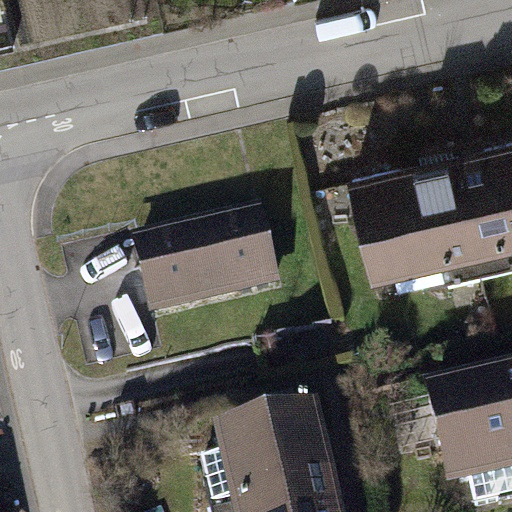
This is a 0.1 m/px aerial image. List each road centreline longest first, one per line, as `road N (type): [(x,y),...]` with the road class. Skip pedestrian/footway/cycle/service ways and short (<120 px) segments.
road 1 (residential): [(0,131),(511,18)]
road 2 (residential): [(0,197),(66,511)]
